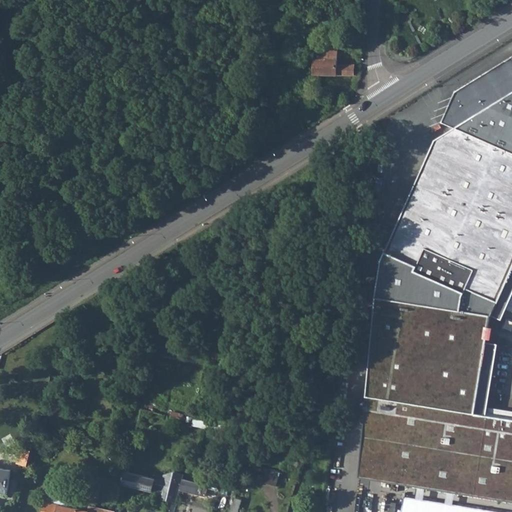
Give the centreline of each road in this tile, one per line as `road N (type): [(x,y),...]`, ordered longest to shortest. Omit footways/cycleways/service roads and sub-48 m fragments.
road 1 (secondary): [(0,339),(382,100)]
road 2 (secondary): [(382,100),(511,18)]
